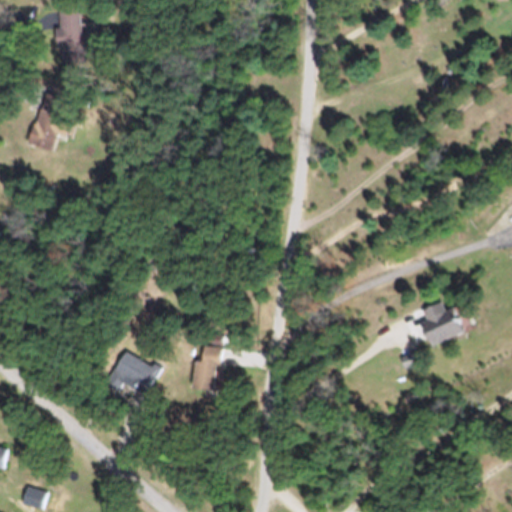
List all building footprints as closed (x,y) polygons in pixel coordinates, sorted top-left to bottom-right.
[(80,15),(57,15),(58,63),(82,62),(80,15)] [(36,126),(26,149),(49,159),(60,136),(36,126)] [(422,338),(431,354),(461,337),(443,304),(420,317),(430,334),(422,338)] [(219,356),(197,353),(191,399),(213,402),(219,356)] [(124,361),(105,391),(125,404),(127,401),(137,408),(154,380),(124,361)]
